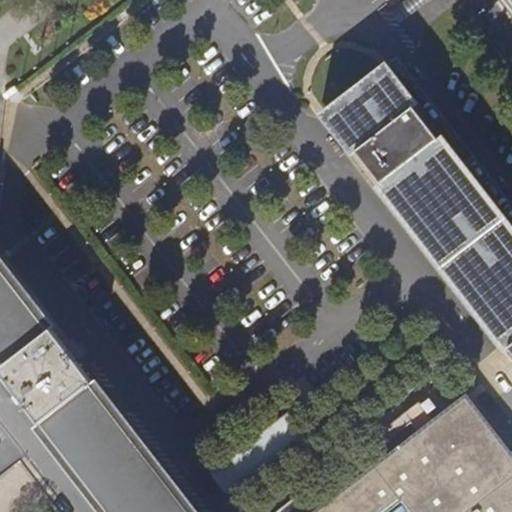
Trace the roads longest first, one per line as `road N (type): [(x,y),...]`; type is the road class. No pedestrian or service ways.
road 1 (unknown): [(69,104),(203,313),(263,386)]
road 2 (unknown): [(141,52),(337,326)]
